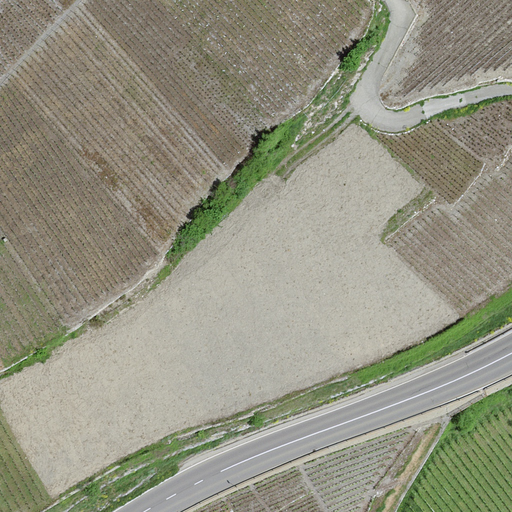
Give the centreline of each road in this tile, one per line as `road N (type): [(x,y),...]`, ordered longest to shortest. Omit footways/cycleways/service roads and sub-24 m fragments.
road 1 (tertiary): [(145,511),(237,463),(511,353)]
road 2 (unclassified): [(511,88),(411,120),(377,114),(369,81),(402,25),(393,0)]
